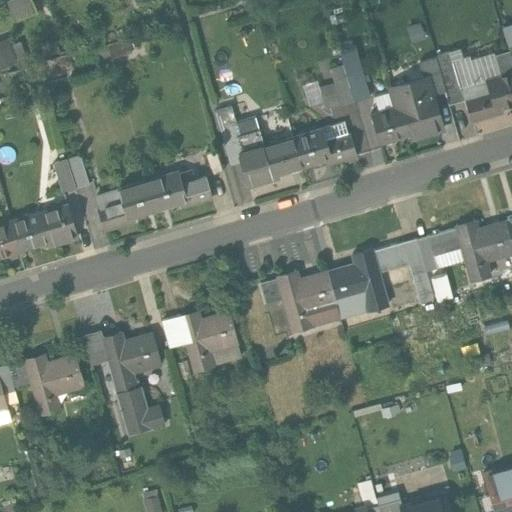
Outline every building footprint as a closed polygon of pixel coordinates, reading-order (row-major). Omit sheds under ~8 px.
[(40,14),(33,0),(14,0),(6,3),(15,24),(40,14)] [(420,28),(409,31),(412,43),(423,39),(420,28)] [(328,100),(330,106),(375,94),(362,40),(342,45),(347,63),(333,67),(336,77),(308,84),(313,104),(328,100)] [(419,62),(424,79),(426,78),(431,96),(444,93),(435,58),(419,62)] [(497,115),(496,110),(511,105),(511,74),(486,82),(491,101),(496,116),(497,115)] [(401,106),(410,135),(409,135),(410,140),(442,131),(431,96),(426,78),(424,79),(390,89),(396,108),(401,106)] [(472,123),(496,116),(491,101),(478,104),(476,98),(465,101),(472,123)] [(409,135),(410,135),(401,106),(396,108),(370,116),(379,144),(409,135)] [(344,123),(292,139),(301,167),(329,159),(331,164),(357,156),(350,134),(348,135),(344,123)] [(258,131),(238,137),(243,153),(239,154),(249,188),(275,181),(274,176),(301,167),(292,139),(263,147),(258,131)] [(67,161),(75,188),(75,190),(89,186),(80,157),(67,161)] [(75,188),(67,161),(53,165),(61,192),(75,188)] [(147,182),(156,210),(185,201),(187,206),(188,206),(184,191),(178,172),(147,182)] [(184,191),(188,206),(212,199),(206,177),(195,180),(197,187),(184,191)] [(147,182),(118,190),(124,209),(128,224),(130,223),(129,218),(156,210),(147,182)] [(11,222),(19,251),(47,242),(49,247),(77,239),(67,205),(11,222)] [(128,224),(124,209),(110,213),(108,206),(98,209),(105,231),(128,224)] [(11,222),(0,225),(0,256),(19,251),(11,222)] [(511,253),(511,246),(506,225),(477,233),(474,224),(457,229),(463,250),(472,283),(489,279),(485,262),(511,253)] [(463,250),(457,229),(438,235),(444,255),(463,250)] [(371,255),(376,275),(395,270),(389,250),(371,255)] [(368,313),(386,308),(376,275),(371,255),(353,260),(355,268),(328,276),(335,304),(363,296),(368,313)] [(335,304),(328,276),(297,284),(295,276),(277,281),(283,301),(292,334),(340,321),(335,304)] [(283,301),(277,281),(258,286),(264,306),(283,301)] [(197,314),(180,319),(188,346),(196,374),(213,369),(212,367),(239,359),(235,345),(237,344),(229,316),(200,325),(197,314)] [(169,351),(188,346),(180,319),(162,324),(169,351)] [(108,361),(102,337),(100,331),(82,336),(90,366),(108,361)] [(102,337),(108,361),(129,436),(164,426),(159,407),(146,411),(139,387),(136,388),(132,372),(161,364),(152,335),(124,343),(120,331),(118,332),(118,334),(104,338),(103,336),(102,337)] [(44,358),(26,363),(32,384),(42,416),(59,411),(55,395),(83,387),(75,359),(47,367),(44,358)] [(32,384),(26,363),(8,368),(14,389),(32,384)] [(14,391),(14,389),(8,368),(7,365),(0,367),(0,386),(2,394),(14,391)] [(0,424),(10,422),(2,394),(0,386),(0,424)] [(511,466),(483,474),(489,495),(493,494),(498,511),(505,511),(511,510),(511,466)] [(447,511),(443,496),(401,508),(402,511),(447,511)] [(378,507),(379,511),(402,511),(401,508),(399,500),(378,507)]
